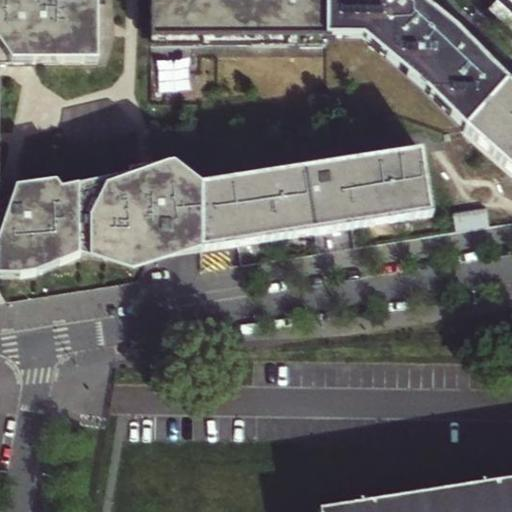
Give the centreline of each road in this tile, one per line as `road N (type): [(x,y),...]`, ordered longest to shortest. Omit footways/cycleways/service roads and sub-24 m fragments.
road 1 (residential): [(41,340),(511,268)]
road 2 (residential): [(41,340),(14,511)]
